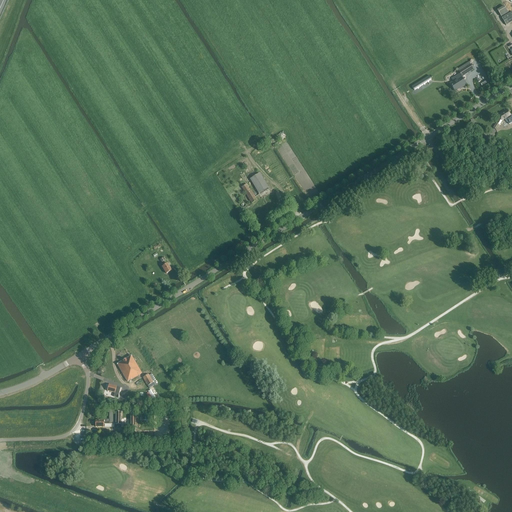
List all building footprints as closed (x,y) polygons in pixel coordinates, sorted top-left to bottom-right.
[(501,17),(508,12),(504,6),(497,10),(501,17)] [(506,25),(511,21),(511,12),(502,18),(506,25)] [(464,66),(469,73),(473,70),(470,64),(469,63),(464,66)] [(458,70),(461,74),(452,80),(453,81),(450,83),(455,92),(466,85),(461,77),(465,75),(461,68),(458,70)] [(429,76),(412,87),(414,91),(432,80),(429,76)] [(497,124),(494,128),(497,130),(499,126),(500,126),(503,121),(502,121),(506,119),(509,124),(511,122),(511,116),(511,115),(510,115),(507,111),(499,116),(500,117),(497,124)] [(258,193),(259,193),(269,187),(260,173),(250,179),(258,193)] [(257,200),(251,191),(246,184),(242,187),(252,204),(257,200)] [(172,270),(168,263),(162,267),(166,274),(172,270)] [(128,382),(142,374),(132,357),(132,356),(117,364),(118,365),(128,382)] [(141,379),(144,384),(146,383),(149,389),(158,384),(156,381),(152,374),(149,375),(149,374),(141,379)] [(109,385),(107,391),(115,393),(114,397),(118,398),(121,388),(109,385)] [(110,408),(110,419),(110,424),(116,424),(116,427),(122,427),(122,413),(122,408),(110,408)] [(139,426),(140,414),(135,414),(136,417),(130,416),(130,426),(139,426)]
